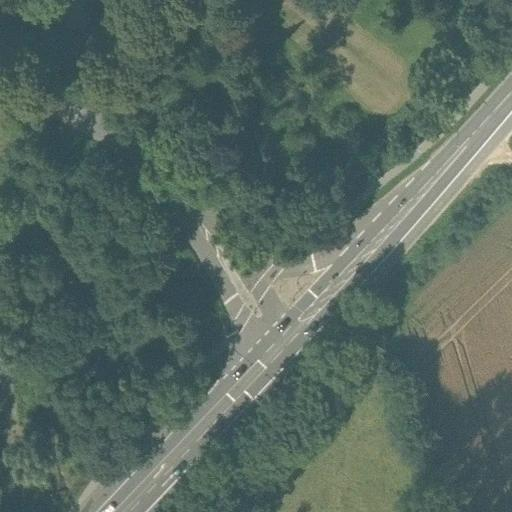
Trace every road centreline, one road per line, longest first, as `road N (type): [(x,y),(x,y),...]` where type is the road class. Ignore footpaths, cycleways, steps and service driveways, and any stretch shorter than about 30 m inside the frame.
road 1 (unclassified): [(0,96),(62,110),(123,144),(217,250)]
road 2 (primary): [(123,511),(283,343)]
road 3 (primary): [(395,225),(343,251),(278,266),(217,250)]
road 4 (primary): [(395,225),(511,101)]
road 5 (primary): [(283,343),(395,225)]
